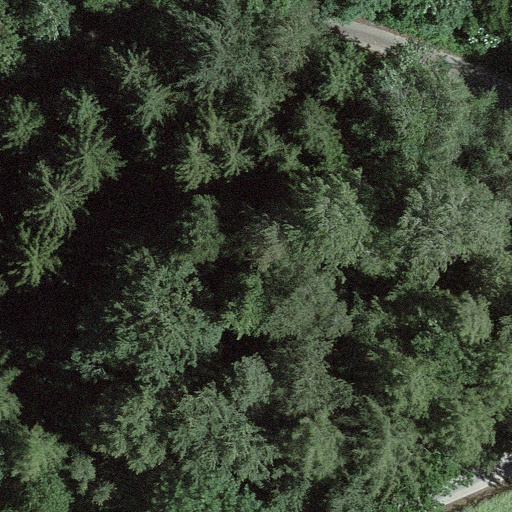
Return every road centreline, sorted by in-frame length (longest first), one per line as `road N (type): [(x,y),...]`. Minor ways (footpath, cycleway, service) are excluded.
road 1 (track): [(511,91),(485,70),(259,15),(173,16),(57,46),(0,79)]
road 2 (track): [(511,453),(384,511)]
